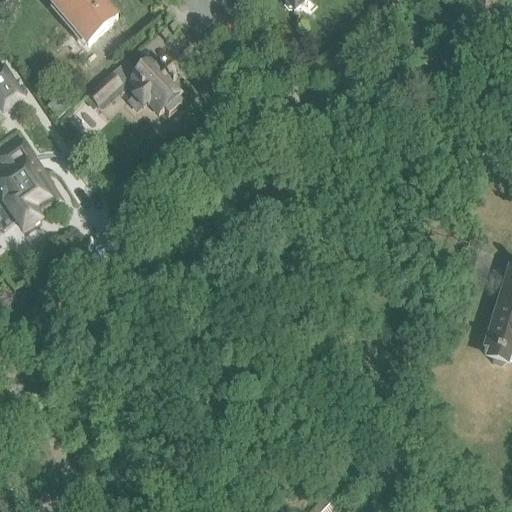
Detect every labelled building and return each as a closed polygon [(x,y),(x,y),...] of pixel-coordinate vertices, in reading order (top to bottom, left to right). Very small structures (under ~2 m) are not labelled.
[(99,0),(61,0),(63,2),(54,10),(89,49),(119,22),(99,0)] [(281,0),(285,4),(285,8),(288,12),(292,12),(294,15),(311,0),(281,0)] [(154,65),(131,86),(139,95),(134,99),(144,110),(149,106),(159,118),(164,113),(169,119),(182,107),(177,102),(182,97),(178,93),(179,92),(176,89),(175,89),(171,85),(176,80),(167,70),(162,74),(154,65)] [(5,70),(0,72),(0,94),(1,96),(0,96),(0,107),(4,114),(25,100),(5,70)] [(117,85),(91,109),(98,116),(124,92),(117,85)] [(61,100),(48,112),(59,124),(72,112),(71,112),(61,100)] [(0,206),(1,208),(0,208),(0,232),(2,236),(15,227),(21,237),(38,225),(36,222),(39,221),(38,219),(43,216),(44,217),(58,208),(40,180),(42,179),(41,178),(32,164),(21,148),(0,162),(0,163),(8,176),(0,180),(0,206)] [(414,175),(383,166),(379,178),(381,179),(386,181),(384,187),(396,191),(398,185),(408,188),(412,176),(414,176),(414,175)] [(511,273),(509,273),(484,353),(489,355),(486,364),(508,371),(511,361),(511,273)] [(314,511),(340,511),(327,499),(314,511)]
